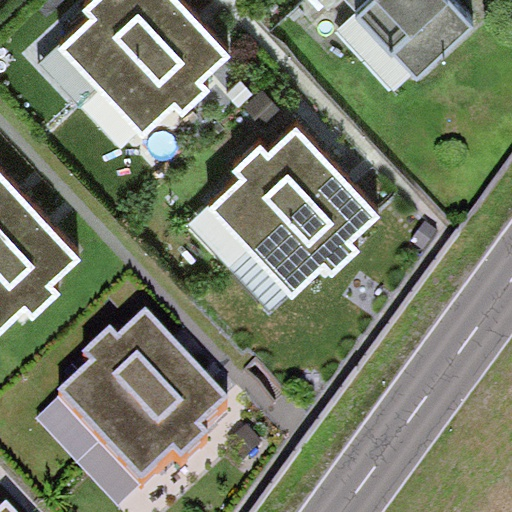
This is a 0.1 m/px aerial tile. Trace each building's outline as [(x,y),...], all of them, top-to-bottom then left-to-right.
[(90,0),(95,5),(61,37),(143,126),(178,94),(186,102),(209,81),(200,72),(230,45),(204,17),(188,0),(90,0)] [(351,0),(418,69),(475,16),(460,0),(351,0)] [(243,166),(208,198),(292,288),(324,259),(332,267),(361,240),(353,231),(380,205),(354,177),(324,145),(296,114),(267,141),(260,133),(235,157),(243,166)] [(0,320),(28,295),(35,302),(59,281),(48,270),(79,241),(57,217),(28,185),(0,153),(0,320)] [(95,366),(61,396),(145,486),(175,458),(181,465),(212,436),(204,427),(231,403),(207,377),(178,345),(150,313),(120,340),(113,332),(86,356),(95,366)]
